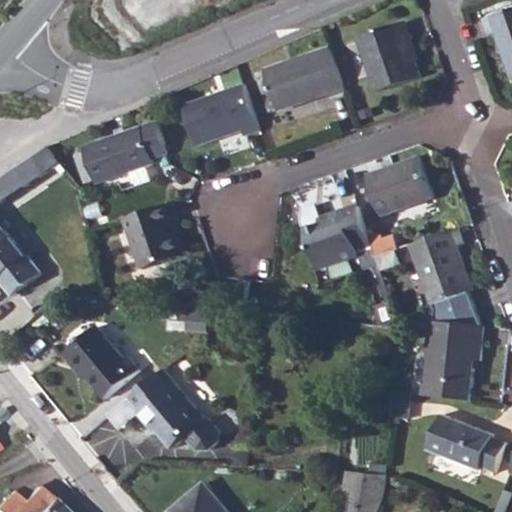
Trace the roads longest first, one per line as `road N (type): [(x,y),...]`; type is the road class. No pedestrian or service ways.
road 1 (residential): [(321,0),(101,92),(37,73),(3,49)]
road 2 (residential): [(235,239),(228,196),(430,124),(471,119)]
road 3 (residential): [(0,372),(112,511)]
road 4 (residential): [(471,119),(511,258)]
road 5 (residential): [(471,119),(439,0)]
